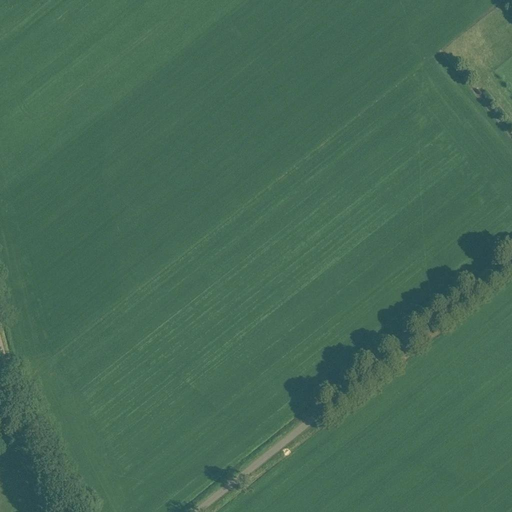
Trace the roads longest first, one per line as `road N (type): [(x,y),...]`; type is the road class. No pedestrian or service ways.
road 1 (unclassified): [(193,511),(511,257)]
road 2 (unclassified): [(68,511),(24,431),(0,345)]
